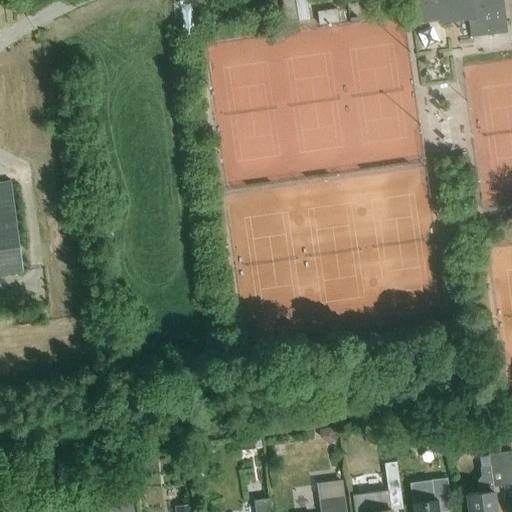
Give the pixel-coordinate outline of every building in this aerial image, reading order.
[(295,0),(299,19),(310,18),(306,0),(295,0)] [(416,0),(419,22),(438,20),(438,23),(468,19),(470,38),(508,33),(503,0),(416,0)] [(337,8),(318,11),(320,24),(339,21),(337,8)] [(0,272),(24,269),(12,181),(1,183),(0,182),(0,272)] [(334,426),(320,428),(319,428),(320,436),(328,442),(336,441),(334,426)] [(243,436),(245,448),(261,445),(259,433),(243,436)] [(511,450),(500,452),(504,483),(511,481),(511,450)] [(478,490),(467,492),(469,511),(495,511),(492,484),(504,483),(500,452),(488,453),(489,463),(481,464),(480,464),(481,473),(477,478),(478,490)] [(364,510),(355,511),(392,511),(392,510),(403,508),(397,461),(385,462),(390,499),(363,502),(364,510)] [(134,511),(131,482),(134,482),(132,471),(115,473),(116,484),(115,484),(117,496),(84,500),(85,511),(134,511)] [(439,511),(438,501),(449,500),(446,476),(420,480),(423,500),(413,501),(414,511),(439,511)] [(346,511),(342,479),(317,482),(320,511),(346,511)] [(81,492),(41,497),(43,511),(62,511),(84,509),(81,492)] [(253,499),(255,511),(272,511),(271,497),(253,499)]
